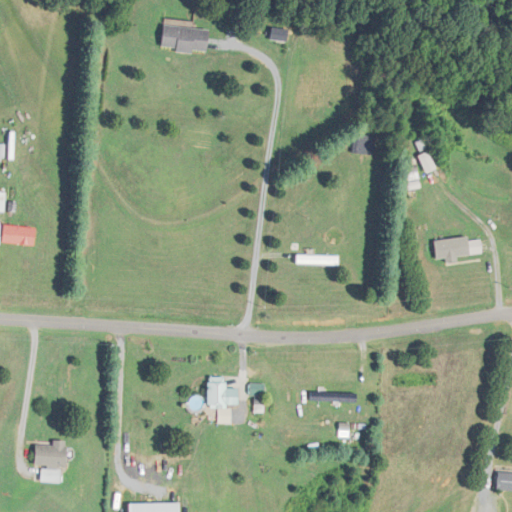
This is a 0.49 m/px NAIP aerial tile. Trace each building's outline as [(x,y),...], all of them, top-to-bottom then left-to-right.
[(162,48),(208,54),(211,30),(165,24),(162,48)] [(288,40),(289,30),(272,29),(272,40),(288,40)] [(375,154),(376,135),(355,135),(354,154),(375,154)] [(37,227),(4,227),(4,245),(37,245),(37,227)] [(481,254),(481,245),(469,246),(468,241),(454,242),(454,240),(444,240),(444,249),(438,249),(439,258),(461,257),(461,262),(473,262),(472,254),(481,254)] [(340,255),(298,255),(298,265),(340,265),(340,255)] [(228,381),(209,381),(209,407),(241,407),(241,388),(228,388),(228,381)] [(266,396),(266,383),(251,383),(251,396),(266,396)] [(359,392),(312,391),(311,401),(358,402),(359,392)] [(55,444),(36,444),(36,468),(68,468),(68,441),(55,441),(55,444)] [(497,489),(511,490),(511,471),(499,471),(497,489)]
